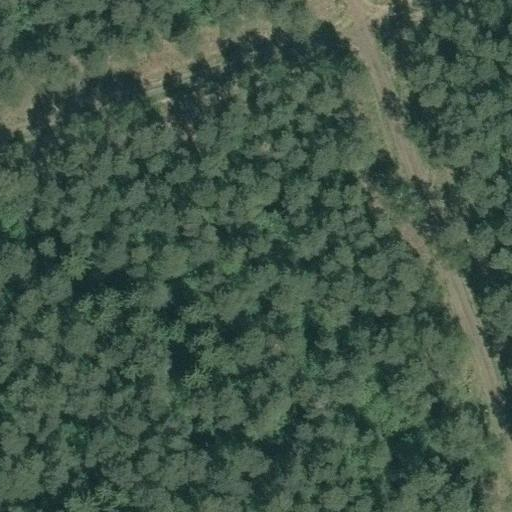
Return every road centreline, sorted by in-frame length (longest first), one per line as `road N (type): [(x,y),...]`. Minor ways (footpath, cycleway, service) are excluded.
road 1 (track): [(0,130),(437,0)]
road 2 (track): [(368,0),(511,413)]
